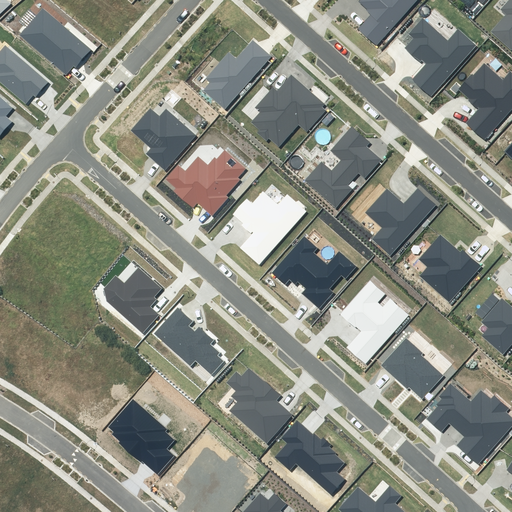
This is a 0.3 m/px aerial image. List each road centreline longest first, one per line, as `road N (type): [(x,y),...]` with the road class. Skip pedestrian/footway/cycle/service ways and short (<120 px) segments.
road 1 (residential): [(472,511),(70,133)]
road 2 (residential): [(511,220),(250,0)]
road 3 (residential): [(188,0),(70,133)]
road 4 (residential): [(142,511),(0,404)]
